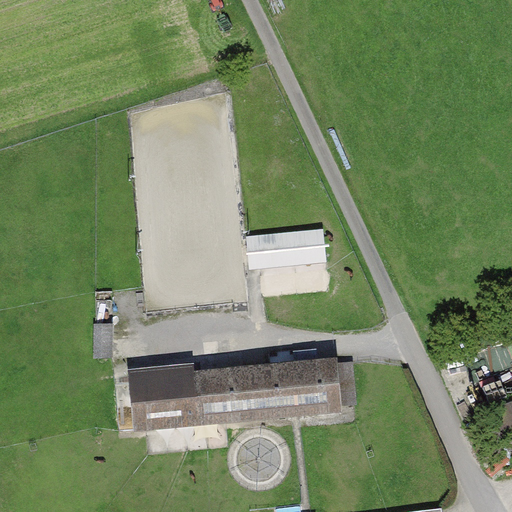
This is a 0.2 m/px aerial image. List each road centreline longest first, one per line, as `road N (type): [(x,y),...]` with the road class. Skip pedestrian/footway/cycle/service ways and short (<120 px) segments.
road 1 (track): [(389,296),(248,0)]
road 2 (unclassified): [(505,511),(389,296)]
